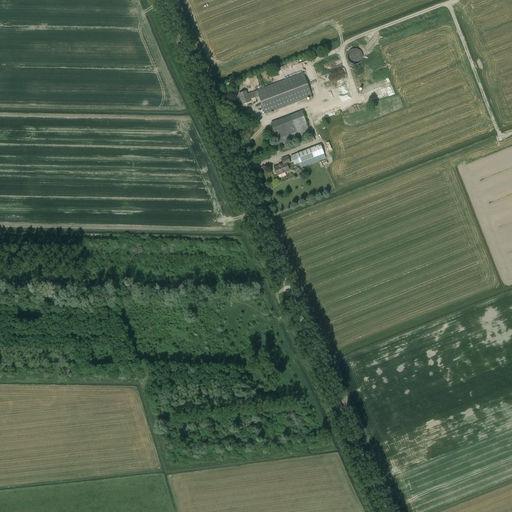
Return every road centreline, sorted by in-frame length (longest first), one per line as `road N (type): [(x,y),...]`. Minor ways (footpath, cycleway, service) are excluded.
road 1 (unclassified): [(386,511),(163,0)]
road 2 (track): [(0,292),(229,297),(273,321),(284,316),(275,293),(287,287)]
